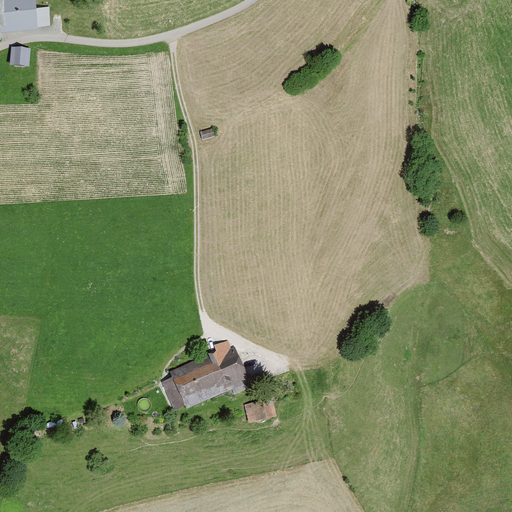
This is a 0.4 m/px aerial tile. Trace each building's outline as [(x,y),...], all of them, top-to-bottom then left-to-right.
[(35,0),(0,0),(0,32),(37,31),(35,0)] [(38,56),(13,55),(12,70),(37,71),(38,56)] [(226,124),(214,126),(216,134),(227,132),(226,124)] [(253,389),(250,382),(237,349),(232,350),(229,341),(215,347),(218,354),(213,356),(216,364),(168,383),(178,410),(229,391),(231,397),(253,389)] [(244,409),(247,423),(276,417),(273,403),(244,409)]
